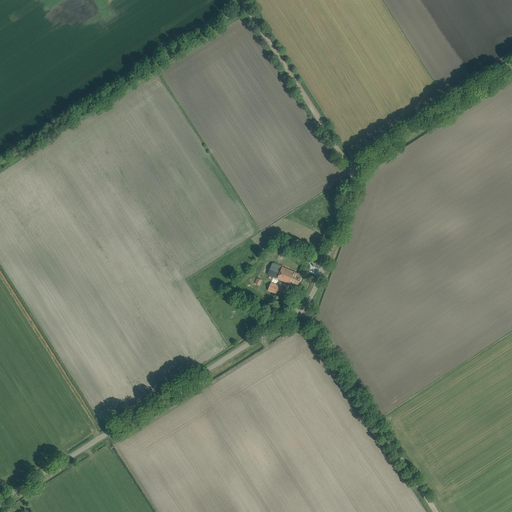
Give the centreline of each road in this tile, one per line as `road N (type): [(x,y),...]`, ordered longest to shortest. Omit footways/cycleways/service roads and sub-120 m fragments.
road 1 (unclassified): [(0,500),(302,309),(367,160),(511,64)]
road 2 (track): [(0,165),(245,8)]
road 3 (track): [(433,511),(302,309)]
road 4 (track): [(357,174),(240,0)]
